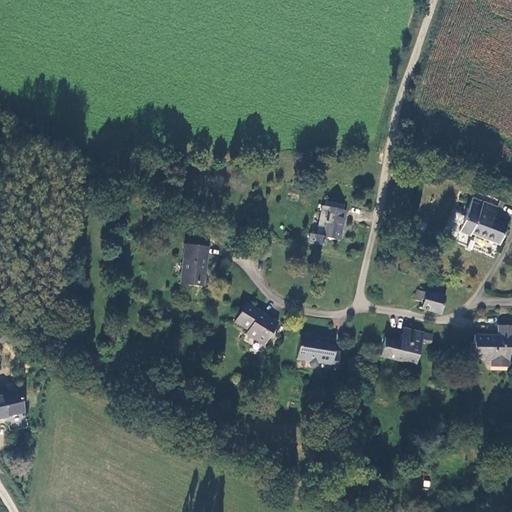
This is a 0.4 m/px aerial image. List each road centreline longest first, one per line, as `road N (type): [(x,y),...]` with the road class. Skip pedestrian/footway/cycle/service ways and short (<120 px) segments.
road 1 (unclassified): [(435,0),(390,138),(358,303)]
road 2 (unclassified): [(223,250),(276,300),(338,313),(358,303)]
road 3 (track): [(511,177),(390,138)]
road 4 (unclassified): [(358,303),(442,319),(475,300)]
